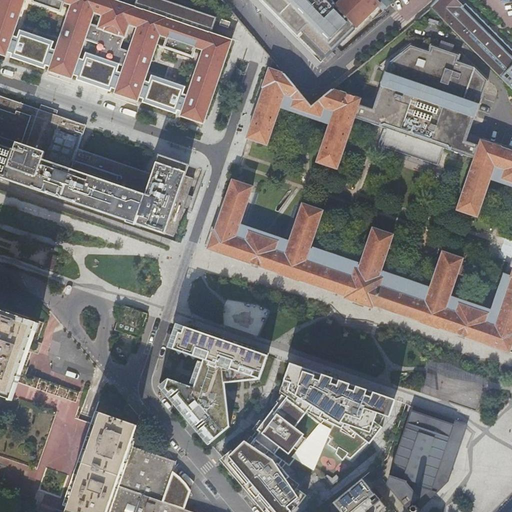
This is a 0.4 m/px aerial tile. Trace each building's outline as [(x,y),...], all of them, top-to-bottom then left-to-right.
[(112,88),(117,90),(116,93),(137,101),(138,97),(143,99),(142,102),(176,114),(177,110),(182,112),(181,115),(203,123),(230,40),(210,33),(216,16),(166,0),(134,0),(133,7),(130,5),(131,0),(0,0),(0,53),(5,55),(7,52),(11,53),(10,57),(44,68),(46,65),(50,66),(49,70),(72,78),(73,74),(78,76),(76,79),(111,91),(112,88)] [(263,0),(324,61),(358,28),(357,27),(381,6),(376,0),(263,0)] [(437,2),(432,7),(511,87),(511,49),(467,5),(465,3),(461,7),(454,0),(438,0),(437,1),(437,2)] [(229,22),(220,18),(218,24),(227,27),(229,22)] [(383,82),(383,85),(380,84),(372,108),(359,103),(355,117),(387,128),(381,145),(438,164),(444,146),(473,157),(477,145),(466,141),(474,117),(472,116),(472,114),(475,115),(480,100),(483,92),(487,81),(487,80),(488,79),(474,66),(458,60),(458,59),(456,58),(458,53),(430,44),(427,50),(409,43),(388,61),(381,81),(383,82)] [(355,117),(359,103),(360,99),(341,92),(340,92),(331,89),(311,105),(306,100),(272,59),(262,87),(263,87),(246,137),(267,144),(281,103),(292,107),(321,117),(321,116),(331,120),(317,162),(337,169),(355,117)] [(165,234),(174,237),(194,178),(185,175),(189,165),(159,155),(152,174),(78,149),(86,125),(0,96),(0,178),(165,234)] [(511,152),(480,142),(475,157),(457,210),(477,217),(491,175),(501,179),(511,183),(511,152)] [(346,296),(355,270),(349,268),(350,265),(315,253),(315,255),(309,252),(323,211),(303,204),(288,246),(249,232),(249,233),(238,229),(252,187),(233,181),(215,231),(214,231),(209,246),(211,250),(279,273),(279,274),(299,281),(299,280),(346,296)] [(355,269),(355,270),(346,296),(345,299),(373,309),(373,306),(419,322),(439,328),(439,327),(507,351),(510,349),(511,343),(511,277),(496,326),(485,322),(488,314),(449,300),(462,259),(443,252),(429,292),(389,278),(388,281),(379,278),(393,235),(373,228),(359,270),(355,269)] [(114,330),(139,338),(147,314),(123,306),(114,330)] [(0,395),(15,400),(18,390),(42,322),(0,307),(0,395)] [(195,360),(198,358),(206,360),(196,388),(170,379),(165,389),(185,413),(188,417),(188,416),(192,421),(192,422),(199,431),(200,430),(211,442),(230,426),(217,384),(240,377),(260,379),(268,356),(181,326),(173,349),(180,354),(183,352),(184,353),(188,357),(191,355),(192,355),(195,360)] [(290,363),(282,387),(287,392),(286,395),(284,397),(282,399),(281,399),(247,443),(245,441),(225,461),(267,511),(290,511),(291,511),(288,507),(291,504),(298,504),(309,491),(295,485),(290,486),(289,474),(294,471),(289,461),(295,458),(295,456),(296,453),(305,456),(309,443),(306,442),(329,421),(337,421),(336,427),(328,436),(333,440),(329,445),(338,452),(336,455),(343,461),(346,457),(351,459),(368,443),(373,436),(375,437),(382,428),(379,425),(380,423),(383,415),(385,415),(391,398),(290,363)] [(448,481),(467,425),(414,407),(387,484),(406,507),(414,501),(421,508),(448,481)] [(84,461),(66,511),(106,511),(137,425),(101,413),(84,461)] [(110,511),(133,447),(130,446),(106,511),(110,511)] [(158,455),(133,447),(110,511),(193,511),(184,509),(163,501),(173,470),(176,462),(158,455)] [(181,477),(173,470),(163,501),(184,509),(189,491),(187,483),(181,477)] [(331,486),(340,480),(337,475),(333,479),(329,475),(325,477),(331,486)] [(382,511),(387,508),(363,479),(333,503),(340,511),(382,511)]
